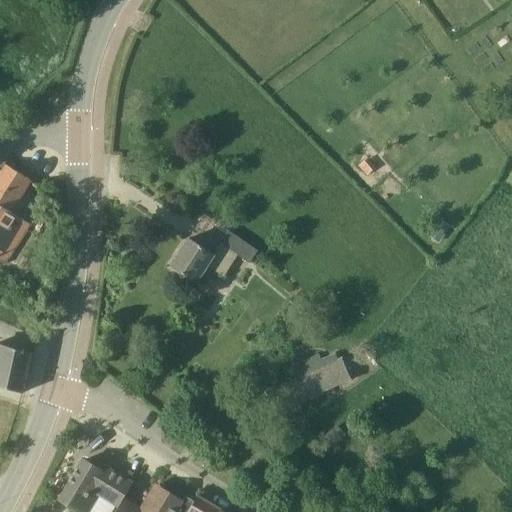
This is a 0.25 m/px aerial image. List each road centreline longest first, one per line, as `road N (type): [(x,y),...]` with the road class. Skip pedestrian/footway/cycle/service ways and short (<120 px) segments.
road 1 (tertiary): [(52,394),(76,284),(83,90),(115,0)]
road 2 (unclassified): [(254,511),(128,426),(52,394)]
road 3 (tertiary): [(0,510),(52,394)]
